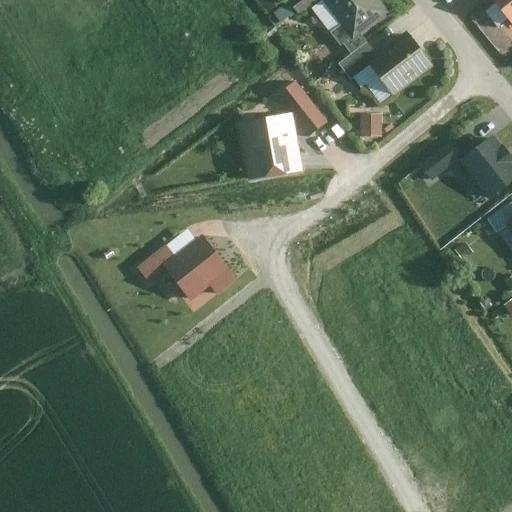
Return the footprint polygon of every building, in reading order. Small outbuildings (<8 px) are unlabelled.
[(316,2),(314,0),(291,0),(285,5),(294,18),(316,2)] [(383,16),(372,0),(318,0),(336,25),(325,33),(335,48),(341,44),(357,33),(383,16)] [(511,0),(491,0),(511,25),(511,0)] [(434,65),(410,32),(375,57),(363,65),(388,99),(434,65)] [(348,54),(364,42),(357,33),(341,44),(348,54)] [(363,65),(375,57),(364,42),(348,54),(334,65),(345,80),(363,65)] [(311,136),(328,125),(298,80),(281,91),(311,136)] [(379,114),(361,115),(361,136),(379,136),(379,114)] [(290,115),(241,125),(247,156),(261,153),(263,159),(297,153),(290,115)] [(446,132),(414,162),(429,178),(461,149),(446,132)] [(482,204),(511,181),(511,169),(488,138),(452,164),(482,204)] [(511,217),(511,209),(508,204),(485,220),(492,231),(503,223),(511,217)] [(511,217),(503,223),(511,236),(511,217)] [(234,280),(204,240),(167,267),(189,296),(208,281),(217,293),(234,280)]
